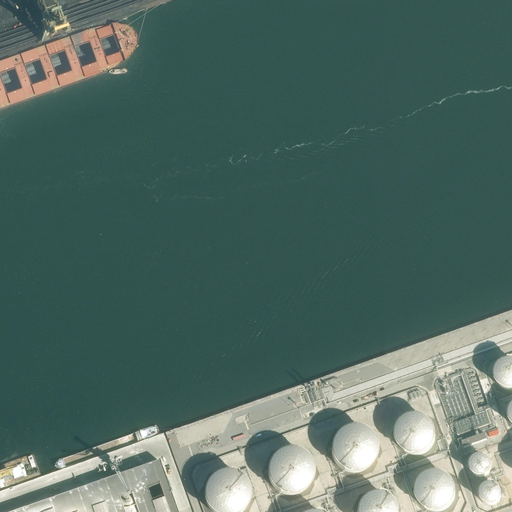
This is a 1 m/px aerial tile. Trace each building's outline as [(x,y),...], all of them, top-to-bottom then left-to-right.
[(507,393),(510,393),(511,392),(511,362),(510,362),(507,363),(504,364),(501,365),(499,367),(497,370),(496,373),(495,376),(495,379),(495,382),(497,385),(499,388),(501,390),(504,392),(507,393)] [(477,429),(479,435),(496,429),(487,407),(482,410),(482,411),(481,411),(482,414),(473,417),(477,429)] [(410,458),(415,459),(419,459),(424,457),(428,455),(432,452),(435,448),(436,444),(437,439),(437,434),(436,430),(434,425),(432,422),(428,419),(424,416),(420,415),(415,415),(411,415),(406,416),(403,419),(399,422),(396,425),(394,430),(393,434),(393,439),(394,443),(396,447),(399,451),(402,454),(406,457),(410,458)] [(347,473),(352,474),(357,473),(361,472),(365,470),(369,466),(372,463),(374,458),(375,454),(375,449),(374,444),(372,440),(369,436),(366,433),(362,431),(357,430),(353,429),(348,430),(344,431),(340,433),(336,436),(334,440),(332,444),(331,449),(331,453),(332,458),(333,462),(336,466),(339,469),(343,471),(347,473)] [(284,496),(288,497),(293,496),(297,495),(302,493),(305,490),(308,486),(310,481),(311,477),(311,472),(310,467),(308,463),(305,459),(302,456),(298,454),(293,453),(289,452),(284,453),(280,454),(276,456),(273,460),(270,463),(268,467),(267,472),(267,476),(268,481),(269,485),(272,489),(275,492),(279,494),(284,496)] [(479,476),(481,477),(483,477),(485,476),(486,475),(488,474),(489,472),(490,470),(490,468),(490,466),(490,464),(489,463),(488,461),(486,460),(485,459),(483,458),(481,458),(479,458),(477,459),(475,460),(474,461),(473,463),(472,464),(472,466),(472,468),(472,470),(473,472),(474,473),(475,475),(477,476),(479,476)] [(177,511),(159,461),(14,511),(177,511)] [(449,511),(453,509),(456,505),(458,501),(459,496),(459,492),(458,487),(456,483),(453,479),(449,476),(445,474),(441,473),(436,472),(432,473),(428,474),(424,476),(420,479),(417,483),(416,487),(414,491),(414,496),(415,501),(417,505),(420,509),(423,511),(449,511)] [(243,511),(245,511),(247,507),(249,503),(250,499),(250,494),(249,489),(247,485),(245,481),(241,478),(237,476),(233,475),(228,474),(224,475),(219,476),(215,478),(212,481),(209,485),(207,489),(206,494),(206,498),(207,503),(209,507),(211,511),(212,511),(243,511)] [(488,505),(490,506),(492,505),(494,505),(496,504),(498,503),(499,501),(500,499),(500,497),(500,495),(500,493),(499,491),(498,490),(496,489),(494,488),(493,487),(491,487),(489,487),(487,488),(485,489),(484,490),(483,491),(482,493),(481,495),(481,497),(482,499),(483,501),(484,502),(485,504),(487,505),(488,505)] [(398,511),(397,507),(395,503),(392,499),(389,496),(385,494),(381,493),(376,492),(371,493),(367,494),(363,496),(360,499),(357,503),(355,507),(354,511),(353,511),(398,511)]
